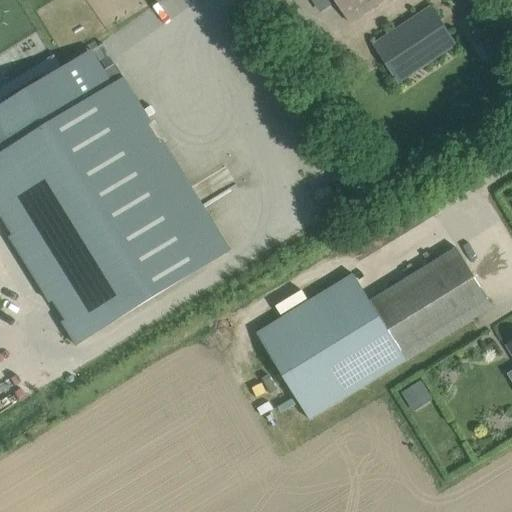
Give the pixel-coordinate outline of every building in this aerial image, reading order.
[(265,0),(257,5),(276,35),(294,24),(279,0),(265,0)] [(384,0),(335,0),(351,23),(384,0)] [(375,45),(399,83),(440,56),(456,45),(432,7),(416,18),(375,45)] [(320,27),(305,38),(327,68),(342,58),(320,27)] [(0,162),(63,265),(37,281),(50,303),(54,300),(66,320),(62,322),(76,344),(205,264),(79,60),(60,72),(57,67),(0,101),(0,162)] [(354,273),(257,333),(311,420),(494,307),(458,248),(371,301),(354,273)] [(403,394),(414,411),(433,399),(422,381),(403,394)]
